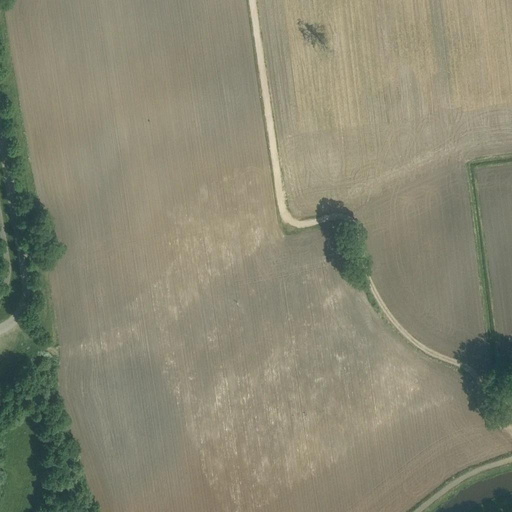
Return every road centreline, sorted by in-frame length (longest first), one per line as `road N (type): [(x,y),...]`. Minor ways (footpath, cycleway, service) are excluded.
road 1 (track): [(511,430),(488,407),(483,379),(395,325),(370,284),(349,218),(298,226),(284,219),(249,0)]
road 2 (unclassified): [(0,329),(26,303),(0,123)]
